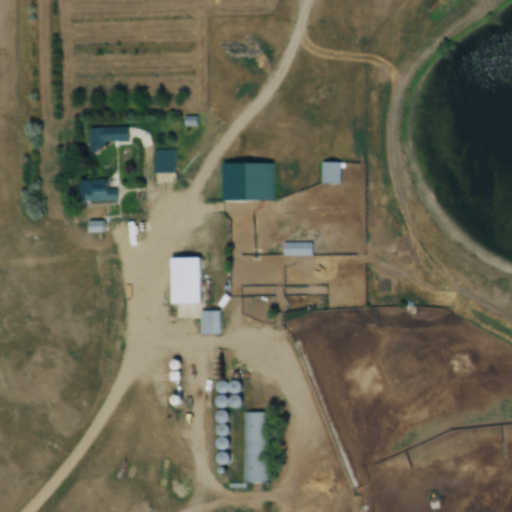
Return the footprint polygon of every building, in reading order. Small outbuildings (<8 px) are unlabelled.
[(110,146),(110,127),(88,127),(88,146),(110,146)] [(174,149),(138,149),(138,163),(153,163),(153,172),(174,172),(174,149)] [(280,162),(228,162),(228,199),(280,199),(280,162)] [(321,183),(340,183),(340,162),(321,162),(321,183)] [(106,179),(80,179),(80,201),(116,201),(116,188),(106,188),(106,179)] [(88,231),(102,231),(102,222),(88,222),(88,231)] [(171,303),(200,303),(200,257),(171,257),(171,303)] [(219,310),(200,310),(200,334),(219,334),(219,310)] [(269,482),(269,412),(242,411),(242,481),(269,482)]
